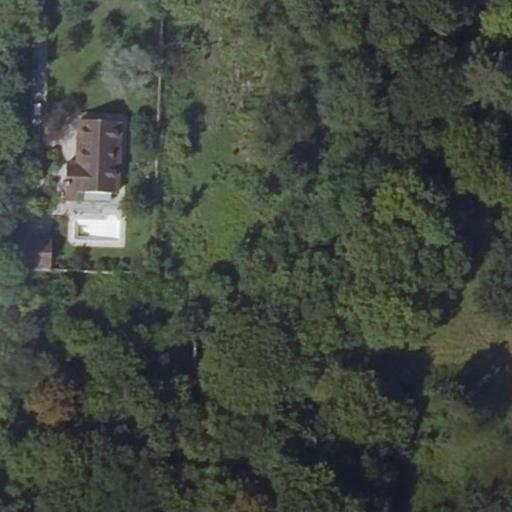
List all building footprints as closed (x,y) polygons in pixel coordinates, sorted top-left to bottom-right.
[(67,160),(66,189),(84,189),(119,191),(122,120),(80,117),(78,161),(67,160)] [(84,189),(66,189),(66,197),(84,198),(84,189)] [(51,237),(18,236),(17,268),(50,269),(51,237)] [(364,292),(321,333),(340,353),(382,312),(364,292)] [(216,375),(218,322),(150,320),(150,373),(216,375)] [(340,353),(321,333),(316,329),(280,363),(285,369),(303,388),(305,391),(342,355),(340,353)] [(303,388),(285,369),(240,412),(258,430),(303,388)] [(85,404),(84,435),(148,437),(148,407),(85,404)] [(148,437),(84,435),(84,462),(148,464),(148,437)] [(10,455),(8,492),(31,493),(32,456),(10,455)]
